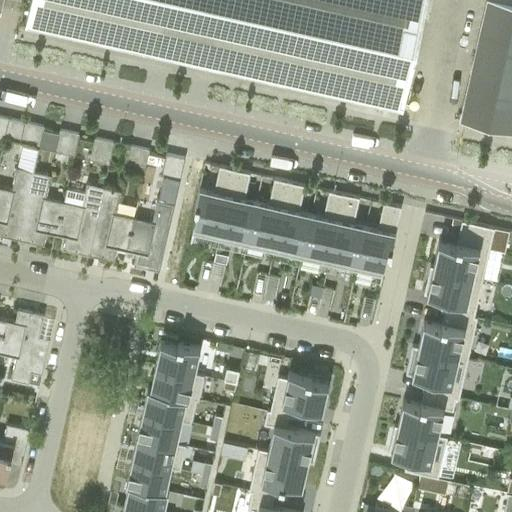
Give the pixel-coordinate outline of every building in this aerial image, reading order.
[(30,0),(26,21),(403,104),(426,0),(30,0)] [(486,0),(469,75),(460,117),(477,120),(511,128),(511,3),(498,0),(486,0)] [(0,115),(0,139),(3,140),(8,118),(0,115)] [(0,186),(0,234),(18,239),(34,171),(39,148),(43,130),(44,126),(8,118),(3,140),(21,144),(11,189),(0,186)] [(74,156),(79,133),(59,129),(58,133),(56,145),(54,151),(74,156)] [(43,130),(39,148),(47,149),(56,145),(58,133),(43,130)] [(114,141),(94,137),(89,159),(109,164),(114,141)] [(129,145),(129,149),(124,167),(144,172),(149,149),(129,145)] [(165,153),(164,157),(160,175),(180,180),(185,157),(165,153)] [(218,239),(229,193),(234,168),(219,165),(214,190),(199,186),(194,208),(197,209),(192,233),(218,239)] [(234,168),(229,193),(218,239),(246,246),(256,199),(244,196),(249,172),(234,168)] [(46,231),(56,234),(63,201),(46,197),(51,175),(34,171),(18,239),(43,244),(46,231)] [(274,177),(269,202),(256,199),(246,246),(273,252),(283,205),(289,181),(274,177)] [(283,205),(273,252),(300,258),(311,211),(298,209),(304,184),(289,181),(283,205)] [(88,254),(103,187),(87,183),(84,192),(66,188),(63,201),(56,234),(66,236),(63,249),(88,254)] [(116,247),(126,249),(134,217),(116,213),(121,190),(103,187),(88,254),(113,260),(116,247)] [(329,190),(323,214),(311,211),(300,258),(328,264),(338,217),(344,193),(329,190)] [(344,193),(338,217),(328,264),(355,270),(365,224),(353,221),(359,196),(344,193)] [(134,217),(126,249),(136,252),(133,264),(159,270),(175,203),(157,198),(152,221),(134,217)] [(365,224),(355,270),(381,276),(382,276),(387,251),(390,252),(401,206),(383,202),(377,226),(365,224)] [(432,265),(432,266),(482,277),(493,226),(461,219),(461,221),(463,221),(460,233),(458,232),(458,234),(460,234),(458,242),(456,241),(455,245),(438,241),(432,265)] [(429,265),(423,293),(444,298),(442,309),(440,308),(440,309),(473,316),(474,315),(482,277),(432,266),(432,265),(429,265)] [(5,319),(0,340),(0,352),(15,356),(10,378),(28,382),(31,370),(42,373),(50,338),(39,335),(44,314),(17,308),(15,321),(5,319)] [(417,346),(467,358),(477,316),(474,315),(473,316),(440,309),(439,310),(446,312),(443,322),(441,322),(440,325),(423,321),(417,346)] [(160,341),(154,364),(194,373),(194,372),(200,347),(177,342),(177,345),(160,341)] [(411,344),(405,372),(427,377),(425,389),(422,388),(422,389),(455,396),(455,397),(458,398),(467,358),(417,346),(411,344)] [(149,387),(149,388),(196,398),(195,399),(198,400),(203,374),(194,372),(194,373),(154,364),(149,387)] [(226,367),(223,380),(224,380),(236,382),(239,370),(226,367)] [(42,373),(31,370),(28,382),(39,385),(42,373)] [(269,409),(269,410),(292,415),(291,415),(294,403),(322,410),(328,383),(310,379),(311,376),(288,371),(286,377),(277,375),(269,409)] [(224,380),(222,388),(234,390),(236,382),(224,380)] [(147,386),(142,411),(181,419),(181,420),(190,422),(195,399),(196,398),(149,388),(149,387),(147,386)] [(397,424),(396,425),(437,435),(437,434),(443,407),(452,409),(455,397),(455,396),(422,389),(422,390),(426,390),(423,401),(420,401),(420,404),(402,400),(397,424)] [(266,409),(263,423),(273,425),(267,450),(267,451),(307,460),(307,461),(313,462),(319,434),(285,426),(288,416),(292,417),(292,416),(292,415),(269,410),(269,409),(266,409)] [(142,411),(136,434),(176,443),(176,442),(181,420),(181,419),(142,411)] [(214,414),(212,426),(219,428),(222,416),(214,414)] [(0,440),(0,476),(5,478),(11,452),(23,455),(29,428),(6,423),(2,441),(0,440)] [(394,424),(387,452),(409,457),(406,468),(404,468),(404,469),(419,473),(437,477),(447,436),(437,434),(437,435),(396,425),(397,424),(394,424)] [(209,437),(209,438),(217,440),(219,428),(212,426),(209,437)] [(136,434),(131,457),(170,466),(170,467),(180,469),(185,444),(176,442),(176,443),(136,434)] [(258,448),(248,490),(251,491),(251,490),(274,495),(275,494),(270,493),(273,482),(283,485),(284,482),(302,486),(307,461),(307,460),(267,451),(267,450),(258,448)] [(131,457),(126,482),(128,482),(128,481),(165,490),(165,489),(170,467),(170,466),(131,457)] [(204,461),(201,473),(209,475),(212,463),(204,461)] [(201,473),(198,485),(206,487),(209,475),(201,473)] [(419,473),(416,487),(445,494),(448,479),(437,477),(419,473)] [(128,482),(123,505),(155,511),(162,511),(168,489),(165,489),(165,490),(128,481),(128,482)] [(213,481),(211,493),(219,495),(221,483),(213,481)] [(251,491),(246,511),(293,511),(271,507),(273,496),(274,496),(274,495),(251,490),(251,491)]
